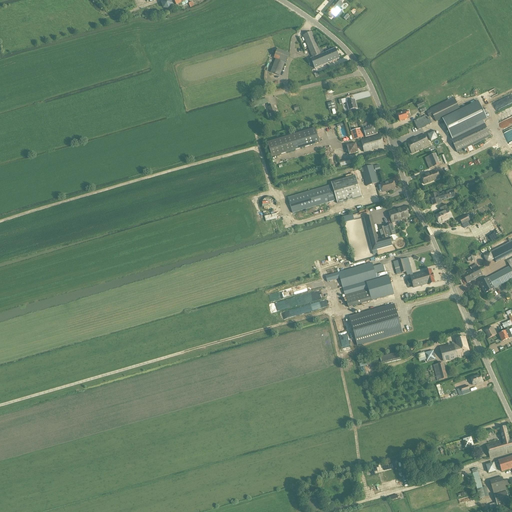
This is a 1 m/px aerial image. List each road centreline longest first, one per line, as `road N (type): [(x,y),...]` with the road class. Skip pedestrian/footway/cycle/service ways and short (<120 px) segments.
road 1 (tertiary): [(511,418),(409,197),(373,90),(333,38),(276,0)]
road 2 (track): [(455,292),(401,308),(399,299),(327,311),(0,405)]
road 3 (unknown): [(481,97),(498,138),(451,156),(432,125),(343,163)]
road 4 (track): [(328,511),(481,462)]
road 5 (unknown): [(313,22),(293,47),(284,91),(363,73)]
road 6 (unknown): [(407,192),(303,220),(286,217)]
